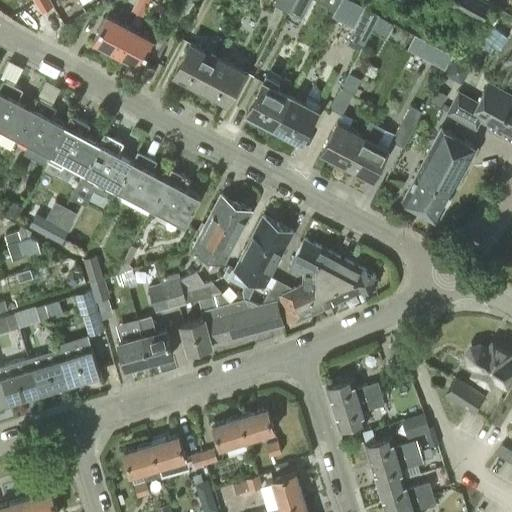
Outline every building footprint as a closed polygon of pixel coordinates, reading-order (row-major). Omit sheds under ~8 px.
[(34,0),(41,11),(53,5),(49,0),(34,0)] [(147,4),(142,1),(142,0),(136,0),(132,9),(142,15),(147,4)] [(274,0),(273,4),(286,11),(292,0),(274,0)] [(292,0),(286,11),(302,19),(312,0),(334,0),(338,2),(339,0),(292,0)] [(491,4),(484,0),(445,0),(445,2),(480,21),(491,4)] [(346,43),(347,44),(361,51),(379,16),(364,8),(346,43)] [(117,50),(130,26),(107,14),(94,38),(117,50)] [(487,25),(488,38),(501,37),(500,24),(487,25)] [(130,26),(117,50),(140,63),(153,38),(130,26)] [(415,30),(407,45),(446,65),(454,51),(415,30)] [(201,88),(217,56),(190,42),(173,74),(201,88)] [(511,44),(497,69),(511,77),(511,44)] [(217,56),(201,88),(228,103),(245,70),(217,56)] [(456,57),(451,74),(464,78),(469,61),(456,57)] [(360,78),(348,72),(340,86),(352,92),(360,78)] [(273,126),(290,94),(276,87),(279,81),(265,74),(246,112),(273,126)] [(21,87),(5,78),(0,87),(0,140),(0,141),(7,128),(18,134),(39,96),(38,95),(33,105),(16,97),(21,87)] [(488,80),(477,101),(458,91),(447,112),(476,127),(481,116),(511,132),(511,96),(502,91),(503,89),(488,80)] [(347,163),(363,133),(348,125),(352,118),(342,113),(352,92),(340,86),(329,107),(340,113),(337,120),(321,150),(347,163)] [(304,101),(290,94),(273,126),(301,140),(324,95),(310,88),(304,101)] [(445,96),(433,90),(428,101),(439,106),(445,96)] [(18,134),(29,140),(24,149),(47,161),(48,159),(67,123),(51,115),(56,105),(39,96),(18,134)] [(390,139),(392,140),(402,146),(421,110),(419,109),(423,101),(414,96),(406,111),(390,139)] [(67,123),(48,159),(62,166),(65,159),(84,169),(85,170),(100,141),(83,132),(89,122),(72,113),(67,123)] [(477,146),(441,126),(402,197),(439,217),(477,146)] [(85,170),(84,169),(79,179),(113,196),(118,187),(119,187),(139,149),(138,148),(133,158),(118,150),(123,140),(105,131),(100,141),(85,170)] [(363,133),(347,163),(372,177),(388,146),(363,133)] [(139,149),(119,187),(152,205),(172,166),(171,166),(166,176),(150,168),(156,158),(139,149)] [(172,166),(152,205),(186,222),(201,194),(185,185),(190,176),(172,166)] [(208,254),(236,201),(221,193),(193,246),(208,254)] [(4,197),(0,204),(0,207),(17,217),(22,206),(4,197)] [(236,201),(208,254),(223,262),(251,209),(236,201)] [(242,292),(278,223),(263,215),(234,268),(232,267),(227,278),(234,283),(234,284),(241,288),(242,292)] [(52,234),(57,224),(46,218),(40,228),(52,234)] [(293,231),(278,223),(242,292),(243,297),(249,299),(259,281),(264,284),(293,231)] [(30,236),(32,231),(20,224),(18,229),(20,238),(30,236)] [(67,230),(57,224),(52,234),(62,240),(67,230)] [(4,233),(7,242),(20,238),(18,229),(4,233)] [(20,238),(7,242),(11,257),(39,249),(36,238),(31,235),(30,236),(20,238)] [(330,267),(336,255),(304,237),(290,263),(304,270),(311,257),(330,267)] [(131,244),(115,273),(123,270),(124,272),(133,270),(132,267),(128,263),(137,247),(131,244)] [(90,281),(104,276),(97,252),(83,256),(90,281)] [(311,257),(304,270),(303,277),(359,279),(362,290),(374,285),(375,276),(336,255),(330,267),(311,257)] [(159,278),(154,261),(142,265),(154,308),(167,305),(159,278)] [(45,263),(16,272),(18,281),(31,277),(33,280),(42,278),(40,273),(48,270),(45,263)] [(201,269),(179,276),(184,291),(214,283),(201,269)] [(70,283),(77,284),(82,279),(80,271),(72,270),(67,276),(70,283)] [(178,273),(159,278),(167,305),(187,299),(184,291),(179,276),(178,273)] [(104,276),(90,281),(96,300),(110,296),(104,276)] [(275,277),(271,285),(274,300),(277,299),(287,323),(329,304),(323,289),(309,296),(305,286),(300,288),(299,284),(290,288),(290,286),(275,277)] [(303,283),(299,284),(300,288),(305,286),(309,296),(323,289),(329,304),(362,290),(359,279),(303,277),(303,283)] [(214,283),(184,291),(187,299),(196,297),(197,299),(222,292),(214,283)] [(222,292),(197,299),(202,315),(203,314),(211,342),(281,323),(274,300),(271,285),(262,302),(256,303),(249,299),(243,297),(225,302),(222,292)] [(79,316),(98,310),(91,289),(73,294),(79,316)] [(57,299),(45,302),(50,316),(49,316),(50,319),(62,315),(57,299)] [(50,316),(45,302),(36,305),(40,319),(49,316),(50,316)] [(19,326),(15,312),(5,315),(9,329),(19,326)] [(143,334),(150,360),(173,354),(165,328),(156,330),(154,325),(151,313),(136,317),(141,332),(142,334),(143,334)] [(203,314),(202,315),(179,321),(188,349),(211,343),(211,342),(203,314)] [(143,334),(142,334),(119,341),(126,367),(150,360),(143,334)] [(87,348),(84,338),(59,346),(70,382),(99,373),(92,347),(87,348)] [(506,353),(491,345),(488,350),(480,345),(470,346),(466,353),(468,362),(477,368),(473,375),(488,384),(493,377),(505,384),(511,372),(511,366),(502,361),(506,353)] [(48,360),(32,365),(39,391),(70,382),(59,346),(56,347),(56,348),(45,351),(48,360)] [(32,365),(31,365),(29,357),(11,362),(14,371),(2,374),(10,400),(39,391),(32,365)] [(332,407),(376,394),(375,391),(413,380),(405,362),(392,366),(395,377),(352,389),(348,379),(325,385),(332,407)] [(0,403),(10,400),(2,374),(0,367),(0,403)] [(455,378),(446,392),(474,410),(483,396),(455,378)] [(380,406),(376,394),(332,407),(338,429),(362,422),(358,412),(380,406)] [(266,408),(239,416),(246,439),(274,431),(266,408)] [(407,434),(425,428),(428,427),(422,412),(421,412),(402,419),(407,434)] [(246,439),(239,416),(212,425),(219,448),(246,439)] [(432,426),(428,427),(425,428),(426,430),(430,443),(437,441),(432,426)] [(150,443),(158,466),(185,458),(177,435),(150,443)] [(370,466),(424,450),(420,438),(396,445),(393,435),(364,444),(370,466)] [(281,451),(277,439),(265,443),(269,455),(281,451)] [(150,443),(123,451),(131,475),(140,473),(142,480),(145,479),(160,475),(158,466),(150,443)] [(511,450),(501,443),(495,452),(511,462),(511,450)] [(202,449),(205,462),(217,458),(213,446),(202,449)] [(205,462),(202,449),(190,453),(194,465),(205,462)] [(428,462),(424,450),(370,466),(377,487),(406,478),(405,476),(403,470),(428,462)] [(406,478),(377,487),(383,508),(436,492),(433,480),(423,482),(420,471),(405,476),(406,478)] [(244,477),(248,489),(261,485),(257,472),(244,477)] [(280,507),(303,500),(295,473),(272,480),(280,507)] [(145,479),(142,480),(133,483),(137,495),(149,492),(145,479)] [(57,511),(51,489),(23,497),(27,511),(57,511)] [(436,492),(383,508),(384,511),(416,511),(440,503),(436,492)] [(208,511),(216,510),(211,493),(201,496),(205,511),(208,511)] [(27,511),(23,497),(0,504),(0,511),(27,511)] [(306,511),(303,500),(280,507),(281,511),(306,511)]
